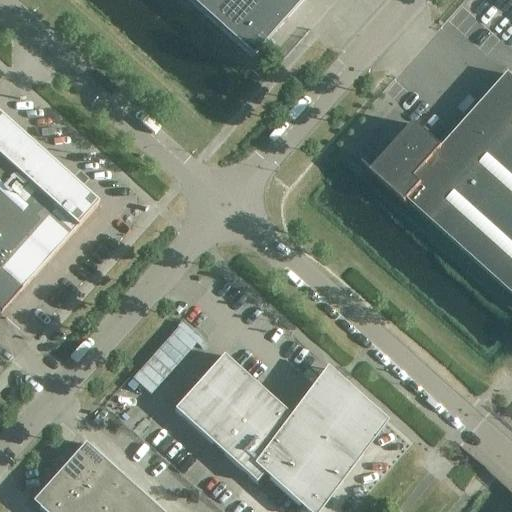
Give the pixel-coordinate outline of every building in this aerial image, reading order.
[(185,0),(251,59),(303,0),(185,0)] [(415,126),(371,174),(406,206),(409,203),(511,295),(511,77),(509,75),(442,149),(415,126)] [(0,311),(0,312),(18,292),(19,293),(97,207),(80,191),(79,193),(0,121),(0,311)] [(155,395),(203,336),(181,319),(134,378),(155,395)] [(291,417),(223,357),(174,411),(256,484),(264,475),(305,511),(320,511),(391,427),(330,373),(291,417)] [(85,445),(59,474),(80,494),(107,464),(92,451),(91,451),(85,445)] [(122,478),(107,464),(80,494),(100,511),(102,511),(128,484),(121,478),(122,478)] [(63,511),(80,494),(59,474),(32,504),(39,510),(40,511),(63,511)] [(134,490),(128,484),(102,511),(141,511),(150,503),(135,489),(134,490)] [(100,511),(80,494),(63,511),(100,511)] [(160,511),(150,503),(141,511),(160,511)]
